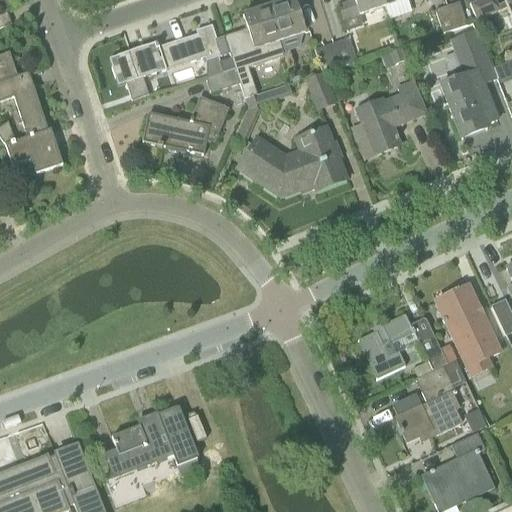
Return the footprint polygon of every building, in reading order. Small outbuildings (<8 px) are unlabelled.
[(353,0),(354,3),(338,8),(343,23),(384,10),(381,0),(353,0)] [(413,0),(381,0),(384,10),(413,0)] [(511,0),(497,7),(494,0),(484,0),(469,6),(476,23),(506,11),(511,24),(511,0)] [(304,34),(293,1),(268,9),(279,43),(304,34)] [(446,8),(454,32),(465,28),(457,5),(446,8)] [(454,32),(446,8),(434,12),(442,36),(454,32)] [(268,9),(242,18),(247,32),(224,39),(231,61),(234,72),(235,75),(247,71),(285,59),(283,53),(279,43),(268,9)] [(186,36),(216,25),(211,13),(181,24),(186,36)] [(0,18),(0,30),(11,26),(6,15),(0,18)] [(204,64),(221,59),(211,28),(196,34),(197,37),(158,50),(157,46),(108,62),(117,89),(164,74),(162,68),(188,59),(189,65),(203,60),(204,64)] [(492,81),(482,56),(473,34),(462,39),(476,74),(440,88),(461,142),(462,142),(460,136),(483,127),(485,133),(486,132),(485,128),(497,123),(482,85),(492,81)] [(334,45),(342,69),(352,66),(344,41),(334,45)] [(342,69),(334,45),(314,51),(322,76),(342,69)] [(406,63),(401,50),(387,55),(393,69),(406,63)] [(25,140),(15,144),(8,124),(0,129),(0,140),(4,147),(17,183),(62,168),(50,132),(47,133),(28,76),(17,79),(9,55),(0,57),(0,105),(12,101),(25,140)] [(222,75),(234,72),(231,61),(219,65),(222,75)] [(511,62),(505,65),(493,70),(498,82),(509,77),(511,82),(511,62)] [(234,72),(222,75),(205,81),(209,95),(238,85),(235,75),(234,72)] [(316,112),(319,110),(333,105),(321,75),(304,81),(316,112)] [(362,129),(353,132),(364,162),(374,158),(399,148),(392,130),(426,116),(414,85),(398,92),(401,99),(383,106),(382,104),(357,114),(362,129)] [(185,154),(203,158),(206,144),(214,146),(227,112),(199,101),(190,123),(189,123),(188,125),(180,123),(179,123),(148,117),(142,145),(157,148),(157,151),(162,152),(162,149),(165,150),(164,152),(185,157),(185,154)] [(301,192),(301,187),(312,183),(316,194),(345,182),(325,130),(295,142),(301,159),(284,166),(264,152),(267,148),(257,142),(238,172),(281,200),(301,192)] [(500,356),(493,343),(467,289),(458,293),(457,292),(453,294),(454,295),(448,298),(435,304),(472,381),(493,371),(488,361),(500,356)] [(511,318),(506,306),(494,312),(505,333),(511,329),(511,318)] [(375,382),(376,383),(404,369),(397,356),(418,346),(432,373),(446,366),(431,333),(427,324),(426,323),(424,322),(423,322),(422,322),(409,328),(404,317),(403,318),(403,320),(382,330),(381,328),(379,329),(381,332),(357,343),(358,344),(359,344),(376,382),(375,382)] [(449,347),(439,351),(446,366),(447,367),(456,362),(449,347)] [(448,368),(454,381),(461,378),(455,364),(448,368)] [(426,436),(428,441),(460,426),(454,413),(457,411),(451,399),(456,396),(450,383),(454,381),(448,368),(438,373),(415,383),(426,407),(419,410),(395,421),(399,430),(396,431),(400,438),(402,437),(406,446),(426,436)] [(117,454),(104,459),(113,481),(172,458),(180,480),(200,472),(196,463),(176,412),(177,412),(176,410),(156,418),(158,423),(140,430),(139,429),(111,440),(117,454)] [(471,434),(486,429),(479,411),(464,417),(471,434)] [(433,474),(433,472),(429,474),(430,476),(422,479),(434,505),(433,506),(436,511),(456,511),(454,508),(492,490),(476,455),(482,452),(475,437),(453,448),(459,462),(433,474)] [(103,511),(78,446),(76,447),(77,450),(48,462),(47,458),(25,466),(26,470),(15,474),(15,475),(7,478),(7,477),(1,480),(0,480),(0,511),(62,511),(73,508),(75,511),(103,511)]
